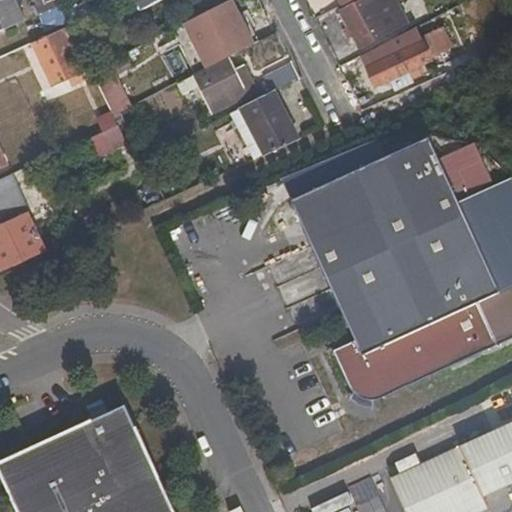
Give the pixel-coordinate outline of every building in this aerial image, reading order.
[(134,0),(140,10),(160,0),(134,0)] [(357,47),(333,59),(336,64),(410,24),(396,0),(362,0),(340,12),(349,30),(345,33),(347,39),(352,36),(357,47)] [(476,50),(487,45),(467,3),(457,8),(468,33),(476,50)] [(59,5),(39,14),(48,35),(69,25),(59,5)] [(247,38),(233,11),(214,20),(229,48),(247,38)] [(83,74),(90,70),(69,27),(34,44),(53,87),(71,79),(74,85),(86,80),(83,74)] [(412,83),(411,80),(420,75),(416,68),(431,59),(452,47),(450,42),(442,27),(421,37),(417,31),(368,54),(373,66),(366,70),(375,87),(389,80),(394,92),(412,83)] [(452,47),(458,59),(476,50),(468,33),(450,42),(452,47)] [(347,39),(328,49),(333,59),(357,47),(352,36),(347,39)] [(246,64),(235,69),(229,58),(194,75),(213,114),(259,91),(246,64)] [(420,75),(436,68),(431,59),(416,68),(420,75)] [(291,63),(263,77),(270,93),(274,91),(299,79),(291,63)] [(96,84),(111,76),(106,65),(91,72),(96,84)] [(270,93),(231,113),(255,160),(298,140),(274,91),(270,93)] [(110,112),(97,119),(103,133),(117,127),(112,117),(110,112)] [(83,143),(92,161),(126,146),(117,127),(103,133),(83,143)] [(499,290),(429,137),(292,200),(356,339),(333,349),(349,386),(354,391),(362,397),(370,399),(376,398),(496,343),(477,301),(499,290)] [(159,149),(144,157),(160,192),(176,184),(159,149)] [(47,252),(11,175),(0,180),(0,273),(0,274),(47,252)] [(45,308),(50,319),(78,306),(73,295),(45,308)] [(178,511),(162,477),(135,419),(127,401),(0,459),(0,469),(20,511),(178,511)] [(511,484),(511,422),(390,478),(405,511),(483,511),(490,509),(484,497),(511,484)]
